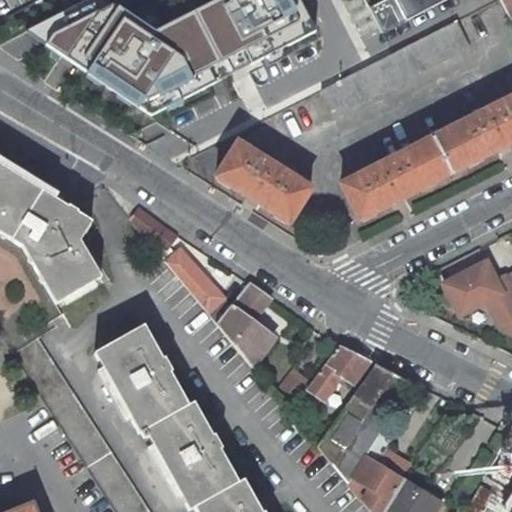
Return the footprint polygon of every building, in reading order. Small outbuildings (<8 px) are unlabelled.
[(85,0),(0,45),(0,53),(44,82),(143,146),(319,56),(321,33),(303,0),(202,0),(205,6),(149,35),(89,0),(85,0)] [(381,35),(448,0),(383,0),(367,8),(381,35)] [(511,0),(499,0),(510,19),(511,18),(511,0)] [(469,49),(455,21),(320,91),(335,117),(469,49)] [(511,143),(511,97),(339,185),(359,223),(391,206),(392,207),(404,201),(403,200),(497,151),(498,153),(510,147),(509,145),(511,143)] [(311,190),(237,143),(215,178),(246,198),(245,200),(256,207),(257,205),(289,225),(311,190)] [(0,233),(21,248),(55,305),(100,278),(79,242),(91,223),(76,214),(77,213),(68,207),(67,209),(0,167),(0,233)] [(138,210),(130,220),(140,232),(167,252),(177,237),(138,210)] [(179,251),(165,263),(207,313),(223,299),(179,251)] [(511,273),(495,282),(485,264),(443,286),(455,309),(467,312),(486,302),(500,330),(511,335),(511,273)] [(248,285),(216,324),(251,368),(273,339),(251,323),(269,299),(248,285)] [(143,327),(94,354),(138,434),(140,433),(144,439),(147,437),(188,511),(194,508),(195,511),(260,511),(243,481),(238,484),(219,451),(221,450),(214,436),(212,437),(193,404),(188,407),(169,373),(171,372),(164,359),(162,360),(143,327)] [(148,511),(36,339),(12,354),(113,511),(148,511)] [(337,348),(306,390),(324,402),(341,377),(354,385),(368,363),(337,348)] [(410,384),(374,366),(336,420),(316,448),(347,485),(351,478),(379,435),(410,384)] [(324,409),(304,433),(316,448),(336,420),(324,409)] [(390,441),(379,435),(351,478),(369,490),(361,502),(368,511),(381,511),(401,480),(389,473),(382,469),(375,465),(390,441)] [(385,464),(382,469),(389,473),(393,468),(385,464)] [(351,478),(347,485),(361,502),(369,490),(351,478)] [(433,511),(438,504),(401,480),(381,511),(433,511)] [(511,511),(511,492),(504,505),(498,511),(511,511)]
